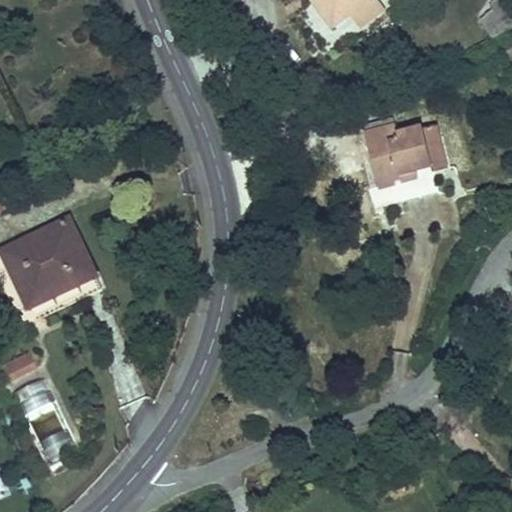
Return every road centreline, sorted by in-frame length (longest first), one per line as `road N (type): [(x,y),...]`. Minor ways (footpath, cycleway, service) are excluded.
road 1 (secondary): [(130,480),(165,438),(215,335),(227,234),(205,133),(147,0)]
road 2 (unclassified): [(130,480),(172,484),(398,398),(511,238)]
